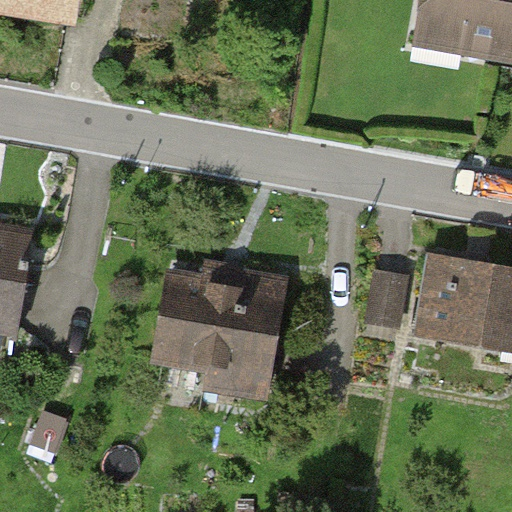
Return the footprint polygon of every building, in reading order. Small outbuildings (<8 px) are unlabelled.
[(0,0),(0,16),(81,28),(85,0),(0,0)] [(511,0),(432,0),(429,20),(469,27),(466,45),(511,52),(511,0)] [(34,233),(0,227),(0,337),(18,340),(34,233)] [(511,273),(429,261),(418,338),(511,351),(511,273)] [(407,338),(414,283),(378,278),(370,333),(407,338)] [(287,297),(174,280),(159,378),(273,395),(287,297)]
